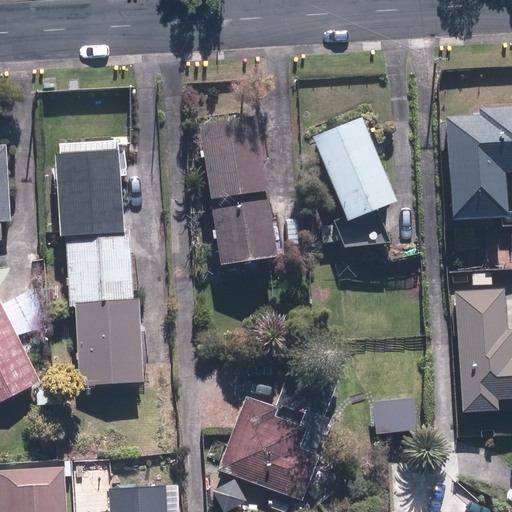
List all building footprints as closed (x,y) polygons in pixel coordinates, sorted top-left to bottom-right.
[(440,120),(443,225),(500,223),(498,176),(511,175),(511,108),(474,110),(475,119),(440,120)] [(392,206),(358,118),(305,139),(337,218),(328,222),(339,252),(386,246),(373,213),(392,206)] [(254,120),(195,127),(212,270),(272,263),(254,120)] [(114,153),(50,157),(54,240),(60,240),(64,311),(70,311),(74,390),(138,386),(133,302),(127,302),(123,233),(119,233),(114,153)] [(502,288),(450,291),(457,417),(511,414),(511,341),(511,332),(504,332),(502,288)] [(0,313),(0,402),(36,383),(0,313)] [(241,398),(214,473),(297,503),(342,378),(289,359),(271,409),(241,398)] [(63,511),(61,468),(0,471),(0,511),(63,511)] [(162,511),(161,488),(103,492),(104,511),(162,511)]
